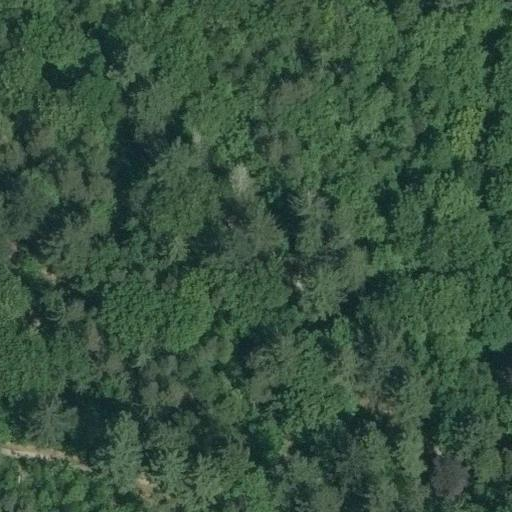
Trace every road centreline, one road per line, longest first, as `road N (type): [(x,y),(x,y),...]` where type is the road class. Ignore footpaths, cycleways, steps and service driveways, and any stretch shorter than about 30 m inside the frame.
road 1 (track): [(511,83),(307,385),(476,511)]
road 2 (track): [(35,0),(128,98),(157,144),(139,184),(0,377)]
road 3 (track): [(307,385),(252,458),(207,488),(0,441)]
road 4 (track): [(157,144),(339,338)]
